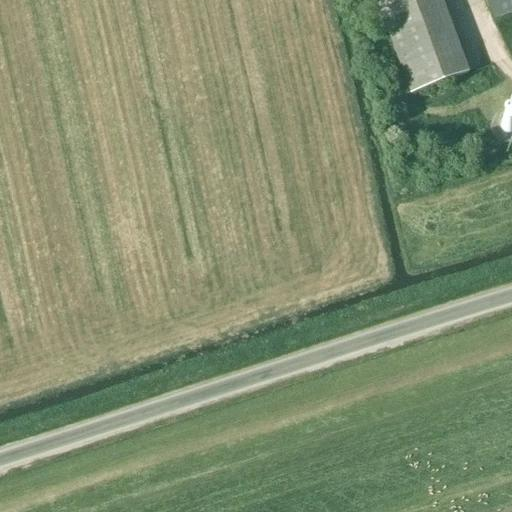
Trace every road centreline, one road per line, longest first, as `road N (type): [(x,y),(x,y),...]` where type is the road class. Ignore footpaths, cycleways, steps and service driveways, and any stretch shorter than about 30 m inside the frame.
road 1 (unclassified): [(188,399),(511,296)]
road 2 (unclassified): [(188,399),(0,460)]
